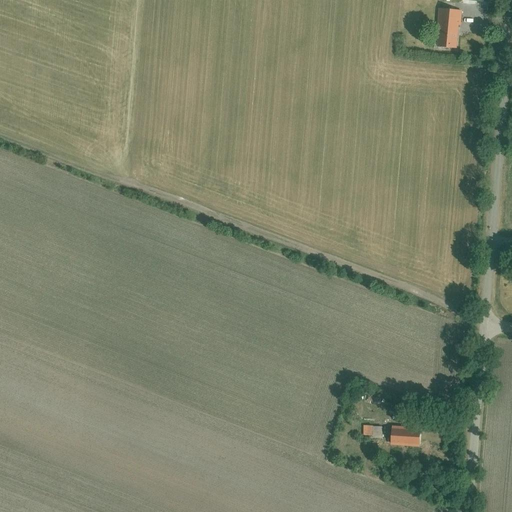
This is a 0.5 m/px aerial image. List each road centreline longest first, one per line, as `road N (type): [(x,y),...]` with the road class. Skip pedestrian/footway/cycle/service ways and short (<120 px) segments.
road 1 (unclassified): [(511,26),(487,323)]
road 2 (unclassified): [(487,323),(467,511)]
